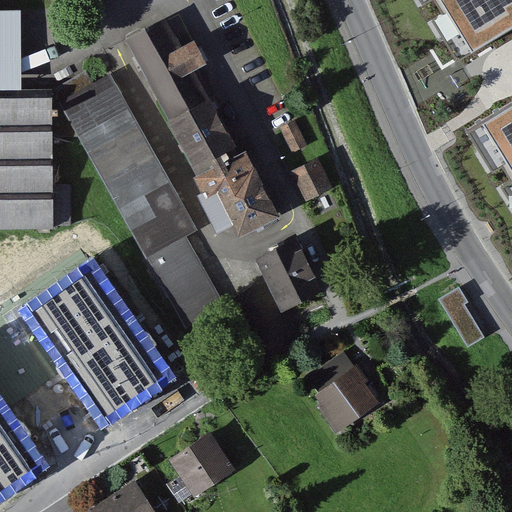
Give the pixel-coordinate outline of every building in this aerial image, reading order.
[(511,0),(417,0),(456,65),(462,61),(511,31),(511,0)] [(173,19),(133,40),(198,166),(205,172),(245,151),(206,76),(218,70),(204,42),(189,50),(173,19)] [(115,84),(65,111),(184,328),(225,306),(191,243),(199,238),(115,84)] [(59,102),(0,101),(0,234),(61,234),(59,102)] [(511,107),(469,133),(493,172),(503,166),(511,182),(511,183),(504,189),(511,201),(511,107)] [(255,154),(205,180),(240,247),(290,222),(255,154)] [(323,161),(299,173),(315,204),(339,192),(323,161)] [(304,243),(267,260),(293,315),(330,298),(304,243)] [(463,288),(440,302),(470,352),(486,342),(466,308),(472,305),(463,288)] [(362,367),(317,394),(340,431),(385,404),(362,367)] [(214,433),(174,459),(199,497),(239,470),(214,433)] [(158,511),(138,480),(96,506),(99,511),(158,511)]
